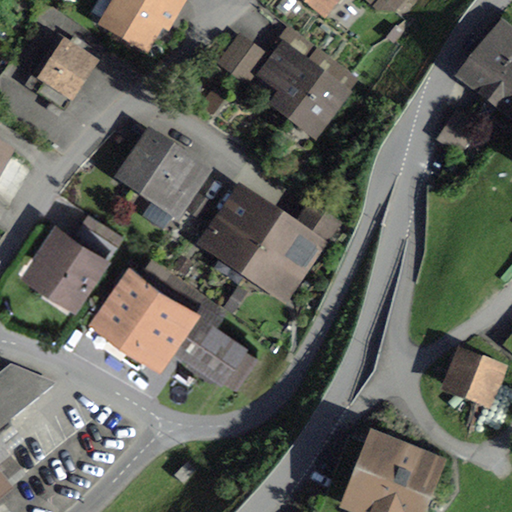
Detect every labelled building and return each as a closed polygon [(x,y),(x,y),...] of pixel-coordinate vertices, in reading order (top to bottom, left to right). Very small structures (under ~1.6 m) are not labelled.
[(158,36),(181,0),(119,0),(106,23),(144,45),(152,33),(158,36)] [(315,0),(326,9),(332,0),(315,0)] [(364,0),(393,20),(406,0),(364,0)] [(511,66),(511,30),(506,26),(488,48),(511,66)] [(294,34),(265,73),(278,83),(285,81),(287,77),(294,82),(278,103),(315,131),(354,79),(294,34)] [(239,40),(223,62),(246,79),(263,57),(239,40)] [(71,43),(37,93),(63,110),(96,60),(71,43)] [(511,66),(488,48),(467,76),(511,111),(511,66)] [(458,115),(440,141),(460,154),(477,128),(458,115)] [(149,137),(123,175),(177,212),(204,173),(149,137)] [(213,241),(284,288),(312,247),(241,199),(213,241)] [(57,232),(32,270),(73,298),(99,260),(57,232)] [(170,344),(219,378),(220,376),(240,347),(242,345),(213,325),(221,312),(151,263),(143,275),(130,267),(86,330),(137,366),(152,344),(164,352),(170,344)] [(240,347),(220,376),(233,385),(253,356),(240,347)] [(462,353),(449,385),(486,401),(500,369),(462,353)] [(16,463),(0,442),(0,435),(10,427),(8,419),(52,384),(11,367),(0,375),(0,494),(10,487),(1,475),(16,463)] [(352,436),(329,494),(355,504),(356,501),(384,511),(416,511),(434,469),(352,436)]
